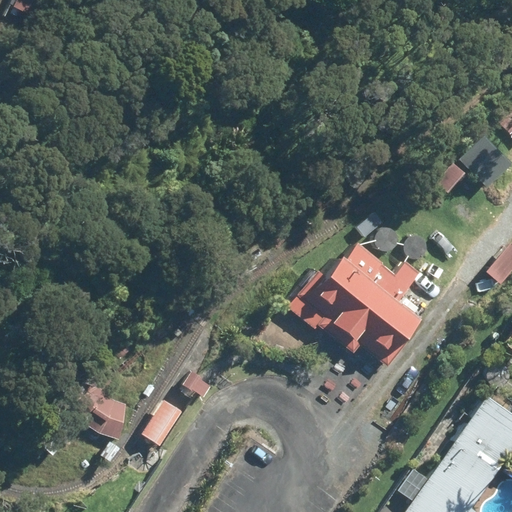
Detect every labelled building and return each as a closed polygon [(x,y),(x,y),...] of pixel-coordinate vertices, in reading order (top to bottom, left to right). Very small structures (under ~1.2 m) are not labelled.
[(38,0),(12,0),(8,9),(29,19),(38,0)] [(511,115),(501,126),(511,137),(511,115)] [(509,162),(481,133),(456,156),(484,186),(509,162)] [(373,214),(356,227),(363,236),(380,223),(373,214)] [(293,297),(321,319),(315,327),(352,354),(357,347),(387,368),(407,342),(403,340),(418,321),(411,316),(417,308),(407,301),(401,308),(396,304),(418,274),(404,262),(392,277),(378,266),(380,264),(356,245),(343,263),(338,260),(324,279),(313,271),(293,297)] [(511,265),(511,249),(508,245),(482,270),(495,283),(511,265)] [(430,266),(425,274),(437,283),(442,275),(430,266)] [(483,274),(477,281),(490,291),(495,283),(483,274)] [(455,305),(433,336),(449,347),(471,317),(455,305)] [(211,387),(189,372),(181,383),(203,398),(211,387)] [(66,416),(90,428),(89,430),(111,441),(118,402),(95,391),(81,385),(66,416)] [(511,417),(485,398),(403,511),(473,511),(470,509),(505,459),(511,463),(511,417)] [(161,400),(139,434),(159,447),(181,412),(161,400)]
